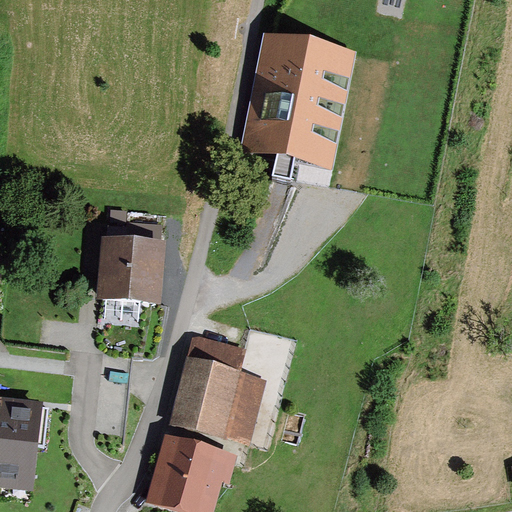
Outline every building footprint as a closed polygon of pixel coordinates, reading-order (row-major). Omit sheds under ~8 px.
[(356,58),(266,41),(250,120),(243,154),(279,164),(273,184),(293,187),(297,168),(335,174),(356,58)] [(165,246),(103,242),(99,302),(161,306),(165,246)] [(248,353),(194,339),(172,426),(250,447),(267,385),(242,376),(248,353)] [(42,402),(0,398),(0,488),(36,492),(42,402)] [(237,462),(167,440),(148,505),(168,511),(215,511),(223,487),(230,488),(237,462)]
